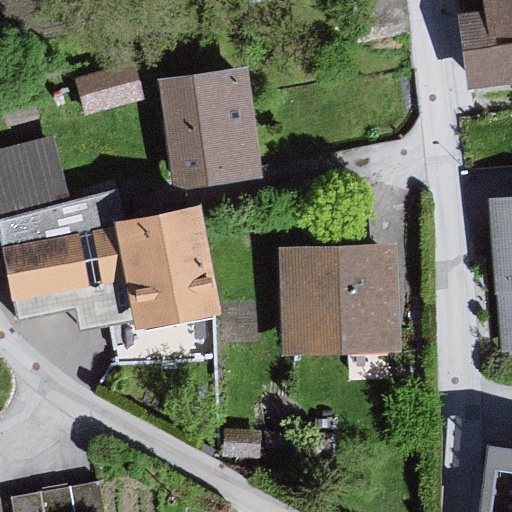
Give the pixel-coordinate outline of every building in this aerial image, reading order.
[(511,0),(490,0),(491,16),(462,19),(469,85),(511,82),(511,0)] [(253,73),(164,83),(175,192),(264,185),(253,73)] [(52,128),(0,141),(0,211),(69,193),(52,128)] [(511,206),(498,208),(504,359),(511,358),(511,206)] [(231,321),(209,209),(127,227),(102,237),(8,254),(22,327),(81,318),(83,337),(147,332),(231,321)] [(399,250),(284,253),(287,359),(404,353),(399,250)] [(511,511),(511,452),(495,449),(483,511),(511,511)] [(104,511),(101,494),(8,508),(8,511),(104,511)]
